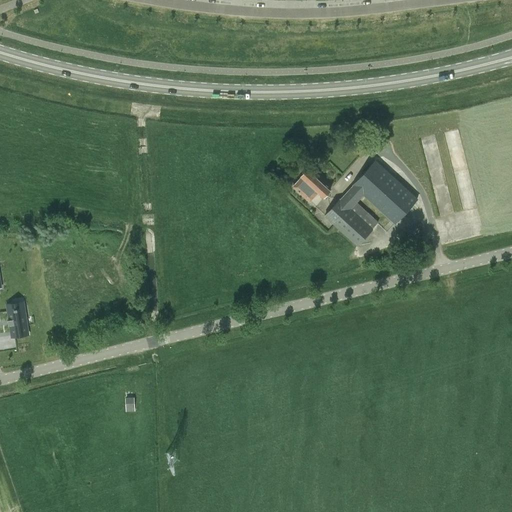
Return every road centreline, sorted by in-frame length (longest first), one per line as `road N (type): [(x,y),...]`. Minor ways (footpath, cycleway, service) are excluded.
road 1 (unclassified): [(511,253),(0,382)]
road 2 (secondary): [(511,53),(366,82),(264,88),(108,74),(0,47)]
road 3 (secondary): [(0,56),(158,90),(264,96),(413,83),(511,61)]
road 4 (residential): [(147,0),(290,14),(451,0)]
